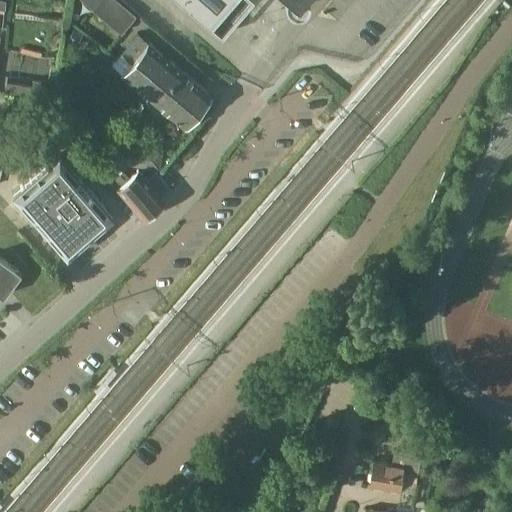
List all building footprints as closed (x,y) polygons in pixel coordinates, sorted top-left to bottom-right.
[(81,0),(93,9),(92,11),(121,35),(135,18),(113,0),(81,0)] [(179,0),(221,35),(250,0),(179,0)] [(133,60),(194,112),(209,94),(148,43),(133,60)] [(194,112),(133,60),(121,73),(157,104),(182,125),(194,112)] [(5,82),(4,92),(27,95),(28,85),(5,82)] [(63,126),(68,86),(55,85),(51,124),(63,126)] [(108,144),(106,161),(132,165),(134,148),(108,144)] [(66,255),(102,223),(95,215),(105,208),(57,153),(11,193),(66,255)] [(108,162),(101,169),(116,187),(142,217),(163,199),(162,198),(172,190),(156,171),(146,169),(141,174),(137,170),(127,178),(115,164),(112,167),(108,162)] [(19,272),(0,258),(0,293),(2,295),(19,272)] [(417,482),(421,454),(395,450),(393,462),(374,459),(369,486),(401,490),(403,480),(417,482)] [(262,501),(258,503),(259,505),(262,511),(274,511),(283,508),(277,494),(262,501)]
